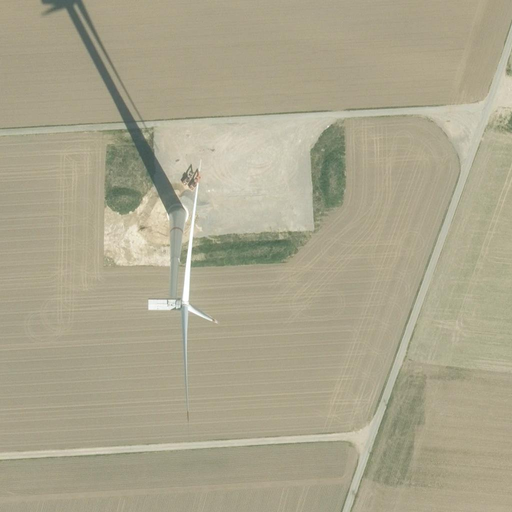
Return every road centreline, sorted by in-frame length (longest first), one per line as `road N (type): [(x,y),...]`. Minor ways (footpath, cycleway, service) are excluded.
road 1 (unclassified): [(0,137),(490,114)]
road 2 (unclassified): [(490,114),(348,511)]
road 3 (track): [(0,457),(379,432)]
